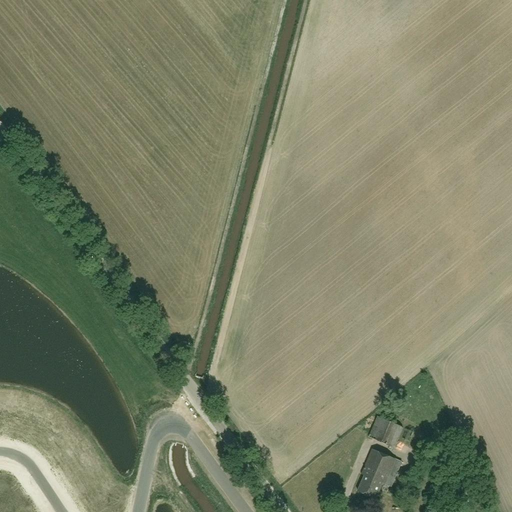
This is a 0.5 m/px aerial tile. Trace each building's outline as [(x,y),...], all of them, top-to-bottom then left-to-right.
[(0,402),(0,433),(9,435),(9,434),(10,434),(13,412),(0,410),(0,409),(1,403),(0,402)] [(13,412),(10,434),(23,436),(26,420),(32,421),(34,408),(28,407),(27,415),(13,412)] [(395,448),(404,427),(377,416),(368,437),(395,448)] [(37,446),(47,456),(64,440),(43,417),(39,427),(47,437),(37,446)] [(57,468),(56,469),(61,476),(62,475),(63,477),(85,462),(73,443),(59,456),(62,461),(56,466),(57,468)] [(391,487),(402,462),(372,449),(361,474),(364,476),(357,491),(376,499),(382,483),(391,487)] [(64,478),(63,479),(68,487),(69,485),(71,487),(77,483),(81,489),(97,478),(85,462),(63,477),(64,478)] [(407,475),(413,477),(417,469),(410,466),(407,475)] [(89,497),(79,504),(84,511),(94,511),(106,504),(100,496),(105,492),(99,482),(86,491),(89,497)] [(0,485),(0,500),(2,502),(9,491),(15,495),(19,490),(8,483),(5,488),(0,485)]
